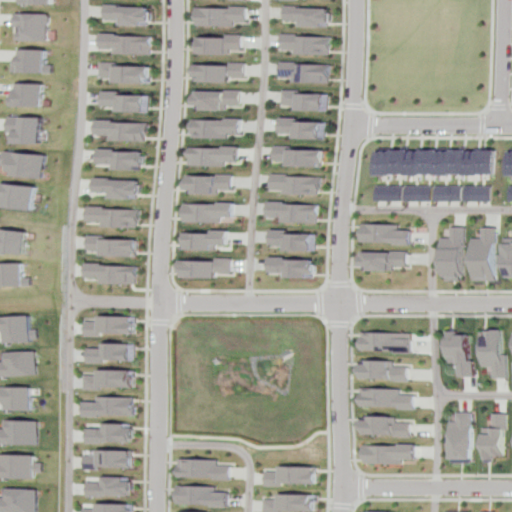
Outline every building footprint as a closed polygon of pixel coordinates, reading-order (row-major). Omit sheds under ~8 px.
[(105,4),(104,20),(117,20),(117,25),(148,26),(149,7),(121,7),(121,4),(105,4)] [(283,5),(283,20),(295,20),(295,26),(326,26),(326,9),(300,8),(300,6),(283,5)] [(195,7),(195,25),(232,26),(232,21),(246,21),(246,6),(227,6),(227,8),(195,7)] [(49,41),(50,14),(18,13),(17,27),(20,27),(20,40),(49,41)] [(100,33),(100,48),(113,48),(113,53),(150,55),(151,37),(117,35),(117,33),(100,33)] [(194,36),(193,54),(228,55),(228,49),(239,49),(240,34),(223,33),(223,38),(194,36)] [(279,33),(279,48),(292,48),(292,54),(326,55),(327,38),(294,36),(294,34),(279,33)] [(20,49),(48,50),(47,65),(54,65),(54,74),(15,73),(16,60),(20,60),(20,49)] [(193,63),(193,81),(229,83),(229,76),(244,76),(244,62),(227,61),(227,65),(193,63)] [(278,61),(278,77),(290,77),(290,83),(327,83),(327,65),(294,64),(294,61),(278,61)] [(100,62),(100,77),(113,77),(113,84),(150,84),(150,66),(116,66),(116,62),(100,62)] [(19,83),(47,83),(46,107),(14,106),(15,99),(18,99),(19,83)] [(281,89),(281,104),(293,104),(293,110),(327,111),(327,94),(298,94),(298,90),(281,89)] [(104,90),(103,105),(115,105),(115,112),(147,112),(147,95),(119,95),(119,91),(104,90)] [(194,90),(194,109),(227,110),(227,105),(240,105),(240,90),(223,90),(223,91),(194,90)] [(15,116),(47,117),(46,144),(17,143),(17,133),(14,133),(15,116)] [(281,117),(281,131),(294,132),(294,138),(323,139),(324,121),(297,121),(297,117),(281,117)] [(192,119),(192,138),(229,138),(230,133),(242,133),(242,119),(226,118),(226,120),(192,119)] [(98,120),(97,135),(111,135),(111,140),(148,142),(148,123),(114,122),(114,120),(98,120)] [(276,145),(276,160),(290,160),(290,166),(324,166),(324,149),(292,150),(292,145),(276,145)] [(191,147),(190,166),(228,167),(228,160),(241,161),(242,146),(225,146),(225,148),(191,147)] [(102,148),(102,164),(118,164),(118,170),(146,170),(146,152),(119,151),(118,149),(102,148)] [(501,149),(377,149),(377,175),(501,176),(501,149)] [(13,150),(51,154),(49,179),(21,176),(22,172),(17,171),(17,166),(11,166),(13,150)] [(275,173),(275,188),(287,188),(287,195),(323,195),(324,177),(291,176),(291,173),(275,173)] [(190,175),(190,193),(223,194),(223,189),(237,189),(237,175),(219,174),(218,176),(190,175)] [(100,177),(100,192),(113,192),(112,197),(144,198),(145,181),(116,180),(116,177),(100,177)] [(9,182),(44,187),(41,211),(6,207),(9,182)] [(407,185),(380,185),(380,202),(407,202),(407,185)] [(437,185),(411,185),(411,202),(437,202),(437,185)] [(471,202),(498,202),(498,185),(471,185),(471,202)] [(441,202),(468,202),(468,186),(441,186),(441,202)] [(274,201),(274,216),(286,217),(286,222),(324,223),(324,205),(291,204),(291,202),(274,201)] [(190,203),(190,222),(226,223),(226,217),(240,217),(240,202),(224,202),(224,204),(190,203)] [(97,206),(96,221),(108,221),(108,227),(144,228),(144,209),(113,208),(113,206),(97,206)] [(368,223),(368,242),(401,242),(401,244),(418,245),(419,230),(405,230),(405,224),(368,223)] [(448,237),(448,277),(453,277),(453,281),(467,281),(467,276),(472,276),(472,245),(474,245),(474,227),(458,227),(458,237),(448,237)] [(480,238),(480,281),(503,281),(503,246),(506,246),(505,227),(491,228),(491,238),(480,238)] [(3,228),(36,232),(33,255),(5,251),(6,240),(2,240),(3,228)] [(189,233),(189,249),(223,250),(223,245),(236,245),(236,230),(218,230),(218,234),(189,233)] [(322,250),(322,232),(278,232),(278,245),(289,245),(289,250),(322,250)] [(95,235),(96,250),(109,250),(109,256),(144,257),(145,240),(111,239),(111,235),(95,235)] [(369,252),(369,270),(399,271),(399,265),(413,266),(414,251),(396,250),(396,252),(369,252)] [(190,260),(190,277),(223,277),(223,272),(239,272),(239,258),(222,258),(222,261),(190,260)] [(321,259),(277,259),(277,276),(321,276),(321,259)] [(95,262),(95,277),(108,278),(108,283),(143,284),(145,267),(111,265),(111,263),(95,262)] [(0,276),(0,288),(40,286),(40,277),(31,278),(30,263),(4,264),(4,275),(0,276)] [(2,318),(38,316),(39,330),(45,330),(46,339),(39,340),(39,342),(10,344),(9,332),(3,332),(2,318)] [(93,336),(110,336),(110,332),(143,333),(143,317),(107,316),(107,321),(93,321),(93,336)] [(450,330),(450,362),(461,362),(460,377),(475,378),(476,360),(472,360),(473,335),(462,334),(463,331),(450,330)] [(485,330),(485,367),(493,367),(493,377),(509,378),(509,354),(503,354),(504,330),(485,330)] [(366,331),(366,351),(415,353),(415,333),(366,331)] [(96,363),(113,363),(113,360),(137,360),(138,343),(111,343),(111,347),(96,347),(96,363)] [(6,377),(44,375),(43,351),(10,353),(11,362),(4,362),(6,377)] [(364,359),(364,379),(393,379),(393,382),(409,382),(409,367),(397,367),(397,360),(364,359)] [(90,389),(107,390),(107,387),(141,389),(142,371),(106,369),(105,376),(90,375),(90,389)] [(7,387),(38,387),(38,411),(10,410),(10,398),(7,398),(7,387)] [(363,388),(363,406),(397,407),(397,409),(413,409),(413,395),(400,395),(400,389),(363,388)] [(89,416),(141,417),(142,397),(104,396),(103,402),(90,401),(89,416)] [(447,421),(448,462),(469,461),(468,412),(455,412),(456,421),(447,421)] [(480,427),(480,459),(491,459),(491,455),(503,455),(502,430),(505,430),(505,414),(490,414),(490,427),(480,427)] [(365,415),(365,434),(392,434),(392,437),(408,437),(408,422),(395,422),(395,416),(365,415)] [(11,420),(44,422),(43,445),(6,443),(6,431),(11,431),(11,420)] [(94,444),(111,444),(111,442),(138,442),(138,423),(112,423),(112,429),(94,428),(94,444)] [(364,444),(363,463),(400,465),(400,459),(413,459),(414,444),(397,443),(397,445),(364,444)] [(90,470),(106,470),(106,466),(140,467),(140,450),(104,449),(104,456),(90,456),(90,470)] [(5,454),(40,455),(40,463),(48,463),(48,472),(40,473),(39,479),(4,479),(5,454)] [(184,458),(184,477),(217,477),(217,480),(233,480),(233,465),(221,465),(221,459),(184,458)] [(268,471),(268,486),(283,486),(283,484),(317,484),(317,472),(315,472),(315,467),(282,466),(281,472),(268,471)] [(91,496),(108,497),(108,496),(135,497),(136,492),(138,492),(139,482),(129,482),(130,477),(109,476),(109,483),(92,482),(91,496)] [(182,485),(182,504),(216,504),(216,506),(233,506),(233,492),(219,492),(219,487),(182,485)] [(8,488),(43,490),(42,511),(3,511),(3,498),(9,498),(8,488)] [(266,499),(266,511),(282,511),(317,511),(317,495),(280,494),(280,499),(266,499)] [(88,511),(136,511),(136,504),(102,503),(103,509),(88,509),(88,511)]
